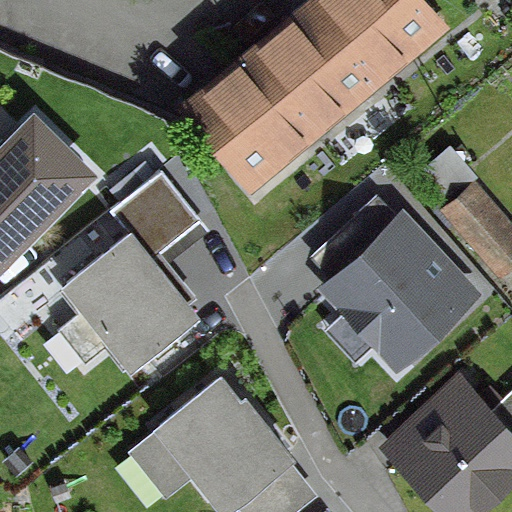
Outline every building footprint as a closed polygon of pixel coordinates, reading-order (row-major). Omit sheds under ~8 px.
[(315,0),(184,105),(216,145),(245,181),(436,28),(413,0),(315,0)] [(0,248),(75,172),(28,126),(0,154),(0,248)] [(511,239),(468,188),(443,209),(494,269),(511,253),(511,239)] [(405,377),(487,308),(417,227),(335,296),(405,377)] [(133,229),(67,279),(129,360),(195,310),(133,229)] [(222,371),(158,422),(223,504),(287,453),(222,371)] [(462,511),(511,466),(511,441),(466,391),(396,457),(448,511),(462,511)]
